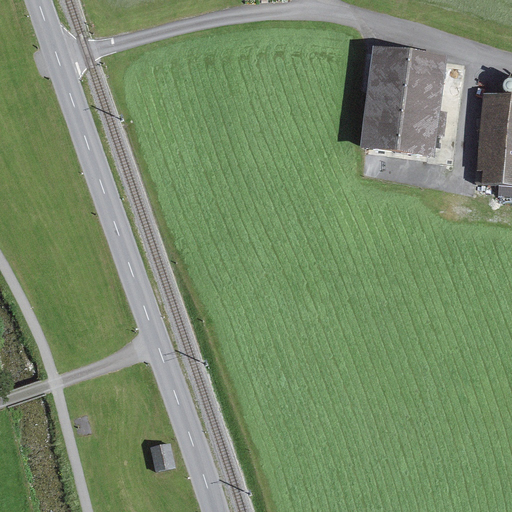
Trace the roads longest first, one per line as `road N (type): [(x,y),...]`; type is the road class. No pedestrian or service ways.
road 1 (secondary): [(37,0),(215,511)]
road 2 (track): [(456,53),(315,11),(187,27),(58,63)]
road 3 (track): [(7,402),(159,347)]
